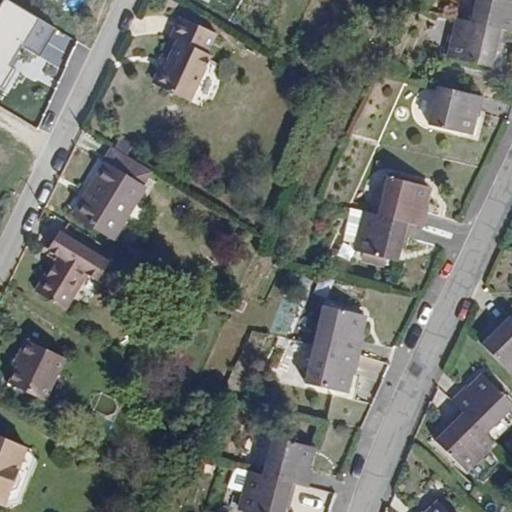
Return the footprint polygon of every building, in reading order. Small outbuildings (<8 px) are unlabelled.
[(43,55),(59,28),(10,0),(6,0),(0,11),(0,87),(4,90),(29,47),(43,55)] [(502,32),(511,34),(511,0),(476,0),(471,24),(502,32)] [(188,100),(216,34),(180,18),(171,39),(175,41),(156,87),(188,100)] [(493,49),(498,51),(502,32),(471,24),(457,21),(448,58),(488,68),(493,49)] [(473,118),(477,119),(482,100),(437,89),(427,125),(468,136),(473,118)] [(137,187),(136,186),(145,170),(104,146),(96,160),(99,162),(68,212),(106,236),(137,187)] [(408,226),(420,229),(426,209),(421,208),(427,189),(386,178),(375,217),(408,226)] [(398,244),(403,246),(408,226),(375,217),(345,208),(336,241),(353,245),(351,251),(393,262),(398,244)] [(98,275),(108,258),(59,230),(51,246),(59,251),(34,293),(63,310),(88,268),(98,275)] [(87,277),(80,296),(92,301),(99,281),(87,277)] [(310,347),(356,358),(361,337),(356,336),(360,318),(320,308),(310,347)] [(478,346),(509,377),(511,374),(511,323),(504,315),(489,330),(492,333),(478,346)] [(0,385),(34,404),(57,364),(19,342),(11,356),(14,358),(0,384),(0,385)] [(301,386),(342,396),(347,375),(352,376),(356,358),(310,347),(301,386)] [(457,412),(480,436),(509,408),(480,378),(466,390),(464,388),(448,403),(457,412)] [(432,443),(461,473),(490,446),(480,436),(457,412),(443,425),(447,429),(432,443)] [(25,453),(26,450),(0,438),(0,508),(0,509),(2,506),(7,494),(16,491),(19,481),(16,472),(25,453)] [(310,450),(268,438),(258,475),(293,486),(304,489),(309,470),(305,468),(310,450)] [(36,464),(31,456),(25,453),(16,472),(19,481),(16,491),(7,494),(2,506),(7,508),(18,506),(36,464)] [(258,475),(247,472),(235,510),(240,511),(279,511),(282,503),(287,505),(293,486),(258,475)]
